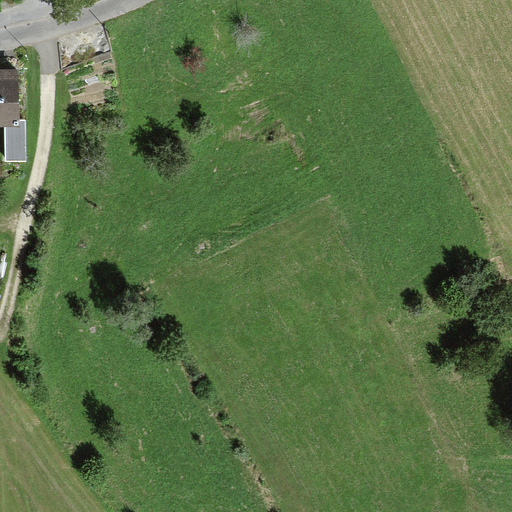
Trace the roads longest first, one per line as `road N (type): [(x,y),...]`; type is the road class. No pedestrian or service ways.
road 1 (track): [(0,316),(39,142),(46,28)]
road 2 (residential): [(130,0),(0,39)]
